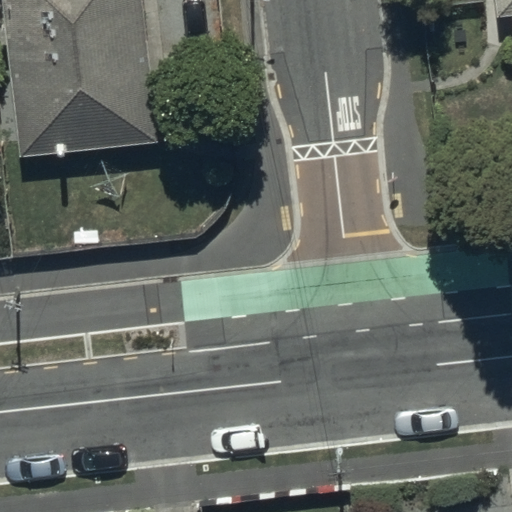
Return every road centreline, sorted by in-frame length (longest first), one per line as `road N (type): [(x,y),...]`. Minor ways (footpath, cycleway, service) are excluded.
road 1 (residential): [(358,372),(318,0)]
road 2 (residential): [(0,421),(358,372)]
road 3 (residential): [(358,372),(511,354)]
